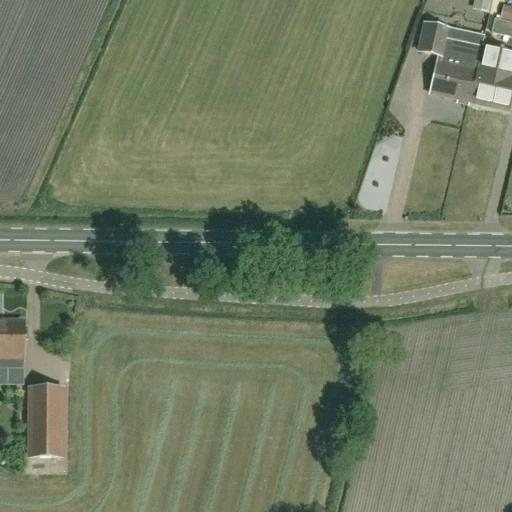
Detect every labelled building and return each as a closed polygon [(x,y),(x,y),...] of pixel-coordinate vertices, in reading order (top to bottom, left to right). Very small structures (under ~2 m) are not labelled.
[(495,13),(495,0),(479,0),(479,12),(495,13)] [(511,26),(494,22),(491,36),(511,40),(511,26)] [(424,27),(417,54),(439,59),(437,65),(436,64),(429,96),(468,104),(475,73),(480,49),(482,40),(465,36),(462,46),(445,42),(447,32),(424,27)] [(475,73),(468,104),(508,113),(511,97),(511,56),(480,49),(475,73)] [(0,371),(21,371),(21,326),(0,325),(0,371)] [(29,389),(28,460),(64,460),(64,389),(29,389)]
